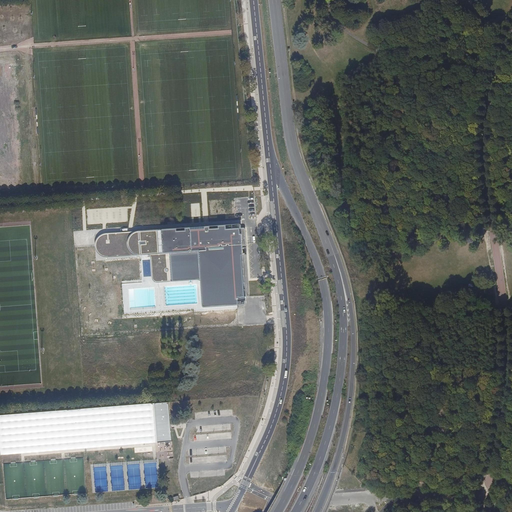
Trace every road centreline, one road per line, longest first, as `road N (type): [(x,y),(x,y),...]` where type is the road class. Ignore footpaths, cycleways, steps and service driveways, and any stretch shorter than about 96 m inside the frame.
road 1 (motorway): [(268,145),(317,261),(328,315),(320,401),(277,511)]
road 2 (primary): [(268,145),(286,358),(274,419),(232,505)]
road 3 (motorway): [(295,511),(329,431),(341,365),(342,304),(325,236)]
road 4 (primary): [(317,511),(340,450),(353,348),(345,281),(325,236)]
road 5 (primary): [(325,236),(293,152),(274,0)]
road 6 (track): [(488,191),(458,180),(438,154),(475,91),(495,85)]
road 7 (primary): [(252,0),(268,145)]
